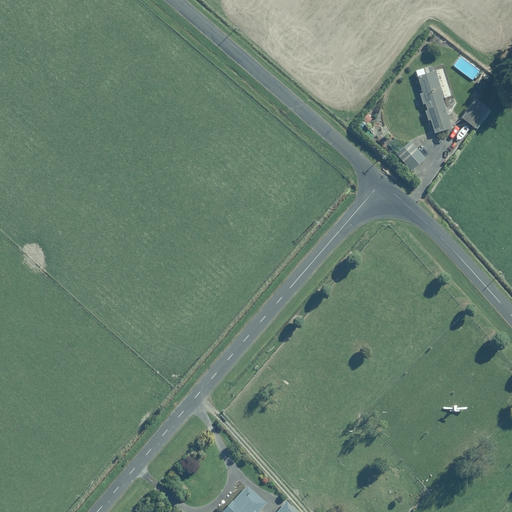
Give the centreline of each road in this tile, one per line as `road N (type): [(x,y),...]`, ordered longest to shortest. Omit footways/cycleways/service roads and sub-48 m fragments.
road 1 (unclassified): [(387,187),(331,239),(98,511)]
road 2 (unclassified): [(387,187),(176,0)]
road 3 (unclassified): [(511,314),(387,187)]
